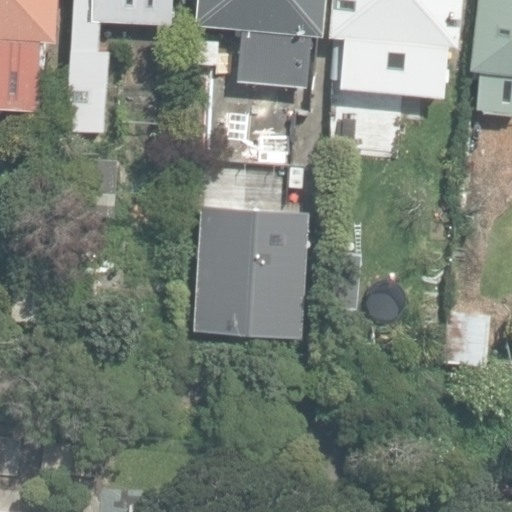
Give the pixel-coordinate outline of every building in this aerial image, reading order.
[(0,0),(0,104),(41,106),(44,36),(58,37),(59,0),(0,0)] [(73,0),(66,129),(105,131),(110,48),(100,47),(102,16),(173,21),(174,0),(73,0)] [(235,76),(304,82),(308,31),(319,31),(321,0),(195,0),(194,21),(239,25),(235,76)] [(460,0),(333,0),(331,30),(344,30),(339,85),(445,94),(450,42),(457,42),(460,0)] [(475,106),(511,109),(511,0),(477,0),(471,66),(479,66),(475,106)] [(217,62),(219,38),(200,36),(198,61),(217,62)] [(300,331),(308,206),(200,200),(193,324),(300,331)] [(55,321),(58,275),(19,271),(17,319),(55,321)] [(450,351),(488,353),(491,310),(454,308),(450,351)]
